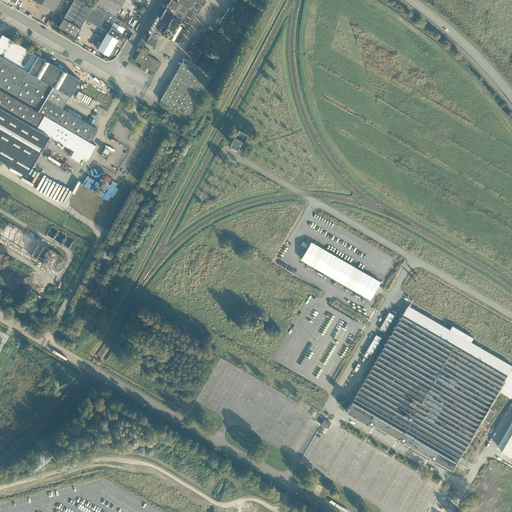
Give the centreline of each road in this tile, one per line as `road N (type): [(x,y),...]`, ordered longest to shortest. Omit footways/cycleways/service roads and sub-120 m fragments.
road 1 (residential): [(311,497),(0,316)]
road 2 (residential): [(511,315),(230,152)]
road 3 (track): [(0,488),(115,458),(159,468),(223,506),(250,499),(277,509)]
road 4 (secondary): [(511,97),(411,0)]
road 5 (residential): [(0,6),(114,72)]
road 6 (residential): [(449,511),(511,407)]
